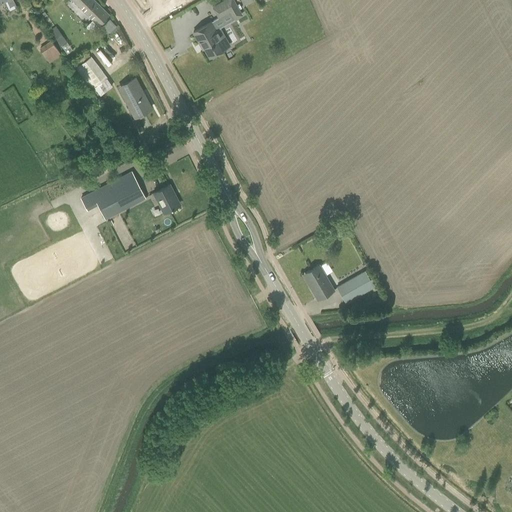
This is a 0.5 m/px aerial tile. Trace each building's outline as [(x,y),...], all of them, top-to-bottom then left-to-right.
[(71,0),(98,26),(109,15),(94,0),(71,0)] [(234,20),(243,15),(233,0),(223,0),(211,7),(219,20),(229,13),(234,20)] [(107,35),(116,26),(109,19),(100,28),(107,35)] [(220,28),(216,30),(211,21),(193,32),(203,49),(204,48),(209,57),(230,45),(220,28)] [(60,46),(67,42),(55,26),(49,30),(60,46)] [(49,64),(61,55),(51,41),(39,50),(49,64)] [(92,90),(106,78),(91,58),(76,69),(92,90)] [(135,117),(151,108),(134,78),(122,85),(132,103),(128,105),(135,117)] [(136,149),(142,145),(138,138),(132,142),(136,149)] [(105,219),(143,199),(129,173),(81,198),(87,211),(98,205),(105,219)] [(171,193),(173,192),(169,184),(152,193),(162,214),(178,206),(171,193)] [(317,299),(333,289),(319,265),(305,273),(315,290),(313,292),(317,299)] [(365,270),(357,275),(367,290),(375,285),(371,279),(370,279),(365,270)] [(346,302),(367,290),(357,275),(337,287),(346,302)] [(380,297),(375,300),(378,305),(383,302),(380,297)]
